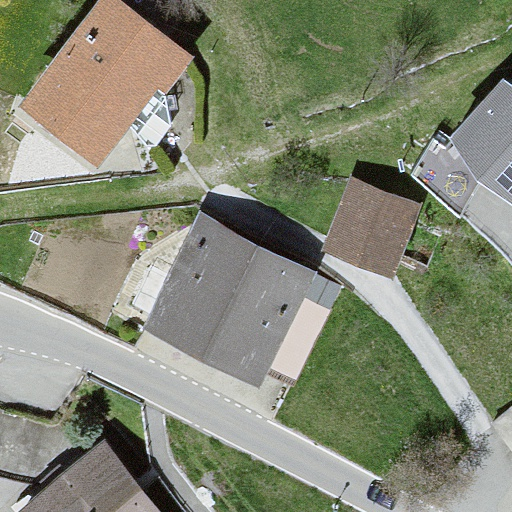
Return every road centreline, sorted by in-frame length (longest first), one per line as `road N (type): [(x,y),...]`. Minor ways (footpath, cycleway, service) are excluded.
road 1 (track): [(511,45),(212,174),(0,212)]
road 2 (tertiary): [(0,325),(78,345),(394,511)]
